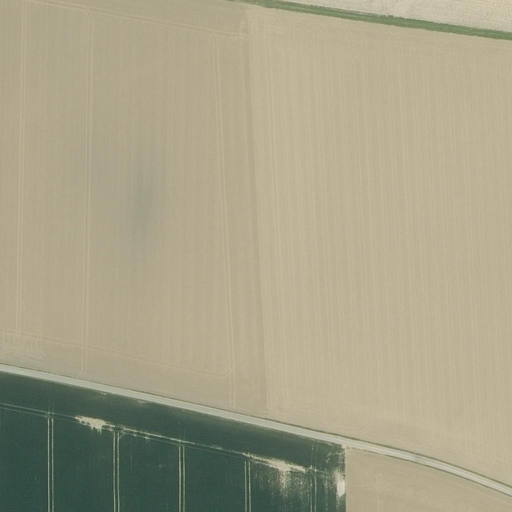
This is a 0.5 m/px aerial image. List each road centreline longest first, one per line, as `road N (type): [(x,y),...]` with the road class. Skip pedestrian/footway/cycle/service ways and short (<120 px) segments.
road 1 (unclassified): [(0,369),(410,457),(511,496)]
road 2 (track): [(252,0),(511,34)]
